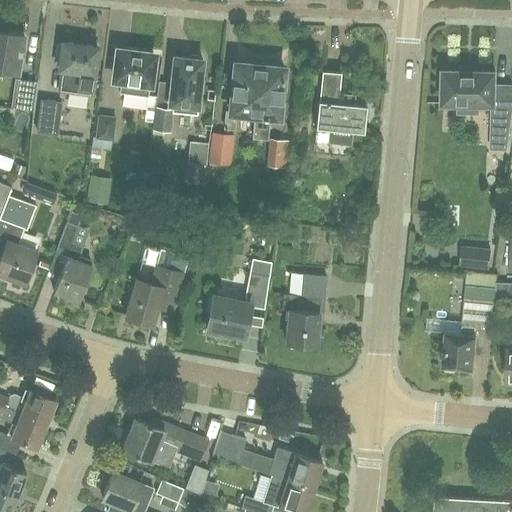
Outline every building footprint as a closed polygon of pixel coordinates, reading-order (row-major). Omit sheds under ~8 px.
[(0,69),(16,73),(23,34),(0,30),(0,69)] [(92,75),(96,45),(62,41),(61,43),(56,44),(55,54),(59,56),(58,69),(61,69),(58,90),(88,94),(91,75),(92,75)] [(149,83),(153,53),(116,48),(112,78),(120,79),(118,92),(147,96),(148,83),(149,83)] [(191,54),(189,57),(173,56),(169,91),(183,92),(185,92),(198,93),(198,88),(201,58),(200,58),(198,54),(191,54)] [(257,114),(262,64),(234,61),(229,111),(225,111),(224,126),(232,127),(234,111),(254,113),(257,114)] [(277,116),(282,66),(262,64),(257,114),(254,113),(252,137),(266,138),(269,115),(277,116)] [(337,102),(340,72),(321,70),(318,100),(317,100),(315,127),(329,128),(328,142),(350,144),(351,130),(363,131),(365,105),(337,102)] [(511,89),(494,89),(495,71),(443,70),(442,103),(458,103),(458,112),(478,113),(478,103),(492,104),(491,148),(506,148),(511,106),(511,89)] [(33,110),(37,81),(15,78),(11,107),(33,110)] [(181,110),(183,92),(169,91),(167,107),(155,105),(153,121),(152,128),(153,128),(152,133),(163,135),(164,129),(169,129),(171,109),(181,110)] [(153,121),(155,105),(156,97),(147,96),(144,120),(153,121)] [(56,134),(60,102),(40,100),(36,131),(56,134)] [(113,140),(116,116),(98,114),(94,138),(113,140)] [(230,164),(234,135),(225,134),(214,132),(209,162),(230,164)] [(286,141),(271,139),(267,166),(283,168),(286,141)] [(25,162),(17,159),(14,169),(22,172),(25,162)] [(290,178),(289,183),(292,187),(297,187),(301,184),(301,179),(298,175),(293,175),(290,178)] [(0,211),(10,185),(0,181),(0,211)] [(22,192),(54,204),(58,193),(56,192),(27,181),(26,181),(22,192)] [(0,211),(0,273),(24,282),(36,250),(17,243),(23,226),(27,228),(35,204),(8,194),(11,186),(10,185),(0,211)] [(78,298),(91,263),(78,258),(83,244),(72,240),(77,224),(65,220),(56,246),(66,249),(53,290),(78,298)] [(489,269),(491,249),(462,246),(460,266),(489,269)] [(244,334),(249,305),(264,308),(269,275),(271,260),(251,257),(244,300),(213,294),(207,327),(244,334)] [(171,305),(181,273),(156,265),(151,283),(136,278),(124,315),(152,323),(159,301),(171,305)] [(323,313),(327,275),(303,272),(301,295),(282,293),(281,310),(289,310),(287,342),(316,344),(319,312),(323,313)] [(474,297),(498,299),(499,289),(475,287),(474,297)] [(493,305),(465,302),(462,332),(459,332),(443,331),(441,365),(446,365),(446,370),(455,370),(456,366),(473,367),(475,335),(490,336),(493,305)] [(0,404),(46,423),(55,398),(57,392),(31,383),(29,388),(28,388),(25,397),(13,393),(8,395),(7,394),(6,396),(0,393),(0,404)] [(37,446),(46,423),(0,404),(0,417),(15,423),(10,436),(37,446)] [(161,428),(135,418),(128,434),(127,434),(122,445),(124,446),(123,448),(168,467),(175,450),(199,460),(208,440),(164,421),(161,428)] [(237,463),(245,439),(220,430),(212,455),(237,463)] [(315,487),(323,460),(295,452),(291,463),(273,458),(268,473),(286,478),(285,478),(315,487)] [(26,472),(0,462),(0,489),(16,495),(26,472)] [(148,499),(152,490),(140,485),(141,483),(113,472),(102,497),(131,509),(137,494),(148,499)] [(304,511),(306,511),(315,487),(285,478),(286,478),(268,473),(260,498),(274,503),(275,502),(277,503),(304,511)] [(182,488),(182,487),(161,479),(156,492),(177,501),(182,488)] [(190,491),(182,488),(177,501),(185,508),(190,491)] [(0,511),(9,511),(16,495),(0,489),(0,511)] [(258,511),(271,511),(274,503),(260,498),(246,493),(241,506),(245,508),(258,511)] [(511,511),(511,499),(434,495),(433,511),(511,511)]
